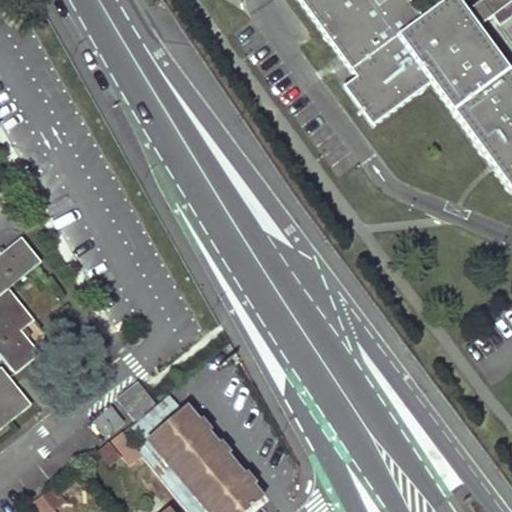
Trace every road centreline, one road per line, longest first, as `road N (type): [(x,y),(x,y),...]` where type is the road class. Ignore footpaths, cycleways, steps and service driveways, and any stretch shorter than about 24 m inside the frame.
road 1 (primary): [(156,99),(186,175),(316,381)]
road 2 (unclassified): [(493,511),(342,311),(281,276)]
road 3 (primary): [(444,511),(281,276)]
road 4 (primary): [(281,276),(156,99)]
road 5 (primary): [(316,381),(398,511)]
